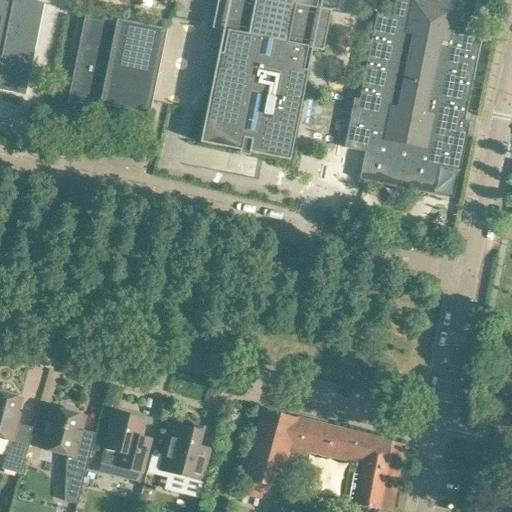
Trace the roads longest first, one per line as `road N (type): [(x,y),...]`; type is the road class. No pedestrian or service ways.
road 1 (residential): [(467,273),(0,161)]
road 2 (residential): [(439,430),(0,312)]
road 3 (residential): [(467,273),(511,62)]
road 4 (residential): [(439,430),(467,273)]
